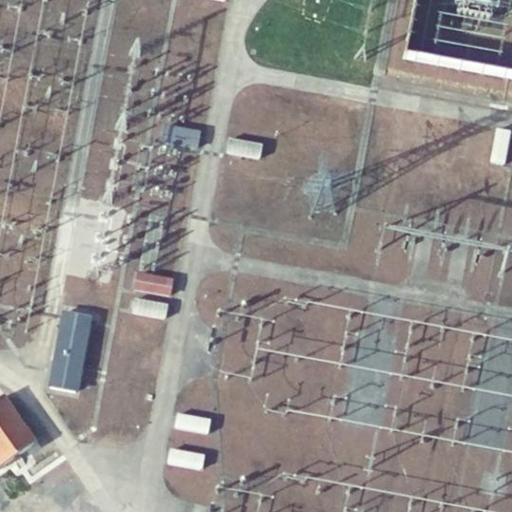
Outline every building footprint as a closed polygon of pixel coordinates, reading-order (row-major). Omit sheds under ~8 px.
[(164,128),(160,147),(197,154),(201,135),(164,128)] [(511,132),(497,129),(490,163),(505,166),(511,132)] [(263,146),(228,138),(224,155),(259,163),(263,146)] [(173,280),(136,273),(133,292),(169,298),(173,280)] [(167,305),(133,299),(130,314),(164,321),(167,305)] [(89,319),(64,314),(51,386),(75,391),(89,319)] [(0,394),(0,471),(36,447),(0,394)] [(210,422),(175,416),(172,432),(207,438),(210,422)] [(204,458),(168,451),(165,468),(200,474),(204,458)]
